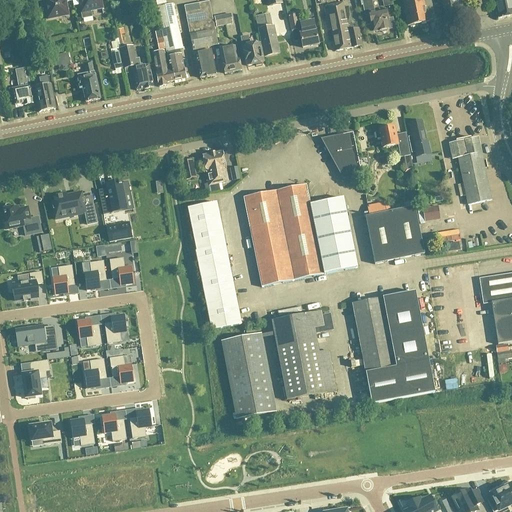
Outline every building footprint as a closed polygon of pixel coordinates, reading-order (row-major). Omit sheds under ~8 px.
[(65,3),(72,1),(71,0),(43,0),(47,20),(67,16),(65,3)] [(71,0),(72,1),(79,0),(82,19),(90,17),(89,12),(102,9),(99,0),(71,0)] [(422,24),(417,0),(403,0),(404,1),(408,1),(409,3),(404,4),(408,27),(422,24)] [(417,0),(422,24),(427,24),(427,22),(434,21),(429,0),(417,0)] [(442,0),(443,5),(442,5),(444,12),(445,12),(447,20),(457,18),(456,17),(463,15),(460,2),(459,2),(458,0),(442,0)] [(511,0),(493,0),(498,20),(511,17),(511,0)] [(362,3),(365,17),(368,16),(370,25),(371,25),(373,33),(379,32),(379,33),(388,31),(388,30),(394,29),(392,20),(388,21),(386,12),(373,14),(371,1),(362,3)] [(209,3),(184,8),(193,50),(218,45),(209,3)] [(343,9),(343,8),(342,4),(323,8),(328,31),(330,30),(335,52),(351,49),(347,27),(343,9)] [(169,71),(168,71),(169,72),(172,71),(174,82),(185,80),(179,50),(180,50),(172,6),(157,8),(169,71)] [(347,27),(351,49),(361,47),(357,30),(353,31),(348,8),(343,8),(343,9),(347,27)] [(255,18),(264,58),(279,54),(273,27),(271,27),(269,15),(255,18)] [(287,17),(291,32),(299,30),(295,15),(287,17)] [(214,19),(216,29),(232,26),(230,16),(214,19)] [(300,26),(301,35),(299,36),(302,49),(318,46),(315,32),(313,23),(300,26)] [(47,41),(51,35),(46,32),(42,38),(47,41)] [(246,61),(247,67),(255,66),(255,67),(260,66),(260,64),(262,64),(258,44),(246,47),(244,38),(240,39),(242,48),(241,48),(243,55),(244,55),(245,61),(246,61)] [(136,63),(132,47),(120,49),(124,70),(132,68),(131,64),(136,63)] [(237,55),(236,55),(234,47),(219,51),(224,75),(241,71),(237,55)] [(64,56),(55,58),(54,52),(47,54),(50,68),(66,65),(64,56)] [(120,64),(117,52),(110,54),(113,66),(120,64)] [(172,71),(169,72),(168,71),(166,71),(162,52),(151,54),(158,88),(166,86),(165,84),(174,82),(172,71)] [(215,76),(210,52),(194,55),(199,79),(205,77),(206,78),(215,76)] [(153,89),(148,66),(140,67),(139,62),(136,63),(131,64),(132,68),(132,69),(136,91),(144,90),(144,91),(153,89)] [(76,76),(80,90),(82,90),(85,103),(99,100),(94,76),(94,77),(91,63),(83,64),(85,74),(76,76)] [(23,79),(20,67),(14,69),(18,89),(9,91),(11,99),(13,99),(15,106),(23,105),(24,106),(33,104),(28,78),(23,79)] [(38,79),(39,87),(33,89),(38,113),(54,110),(47,77),(38,79)] [(413,145),(409,146),(411,155),(429,151),(427,142),(425,142),(422,130),(421,131),(420,122),(410,125),(411,133),(410,133),(413,145)] [(409,158),(405,134),(395,136),(393,128),(379,131),(379,132),(374,133),(376,140),(381,139),(382,149),(397,146),(399,159),(403,158),(403,163),(402,163),(404,173),(411,172),(409,158)] [(351,179),(360,177),(361,177),(352,134),(342,136),(343,138),(324,142),(344,178),(350,177),(351,179)] [(452,161),(457,159),(463,188),(458,189),(459,197),(465,196),(467,206),(490,201),(484,170),(486,169),(486,170),(485,162),(484,162),(482,162),(477,138),(448,144),(452,161)] [(221,153),(213,155),(217,176),(216,176),(217,185),(227,183),(225,171),(221,153)] [(217,176),(213,155),(202,157),(205,174),(206,174),(208,187),(217,185),(216,176),(217,176)] [(192,162),(180,164),(184,181),(195,179),(192,162)] [(229,169),(231,182),(239,180),(237,167),(229,169)] [(103,217),(113,215),(113,213),(126,210),(123,197),(125,196),(130,195),(129,192),(130,192),(128,186),(128,184),(121,185),(121,184),(118,184),(118,186),(116,186),(115,185),(106,187),(107,190),(106,190),(98,192),(103,217)] [(305,186),(274,193),(292,282),(357,269),(343,199),(309,206),(305,186)] [(261,288),(292,282),(274,193),(243,199),(261,288)] [(51,204),(53,215),(71,211),(72,217),(84,215),(87,226),(96,225),(92,205),(84,207),(81,194),(66,198),(65,195),(53,197),(55,203),(51,204)] [(186,209),(193,240),(222,234),(216,203),(186,209)] [(14,209),(11,209),(10,207),(7,206),(4,208),(4,211),(4,214),(3,214),(4,216),(5,216),(6,220),(3,221),(5,231),(23,227),(23,229),(30,227),(32,236),(41,234),(38,219),(29,220),(27,209),(18,211),(18,209),(18,208),(14,209)] [(419,223),(424,222),(424,224),(439,221),(437,207),(422,210),(422,211),(417,212),(419,223)] [(399,260),(423,255),(414,208),(389,213),(399,260)] [(364,218),(369,242),(374,265),(399,260),(389,213),(364,218)] [(132,239),(129,224),(105,229),(108,244),(132,239)] [(441,239),(448,238),(448,241),(461,239),(459,229),(440,232),(441,239)] [(193,240),(199,271),(228,265),(222,234),(193,240)] [(42,248),(43,254),(51,252),(48,236),(40,238),(42,248)] [(457,245),(446,246),(447,253),(458,252),(457,245)] [(107,247),(108,255),(121,253),(120,246),(107,247)] [(97,259),(105,258),(104,248),(96,249),(97,259)] [(123,260),(109,262),(112,282),(119,281),(120,288),(134,286),(131,268),(124,269),(123,260)] [(90,274),(84,275),(86,292),(100,290),(99,283),(106,282),(103,263),(89,265),(90,274)] [(199,271),(205,302),(234,296),(228,265),(199,271)] [(59,278),(52,279),(54,297),(68,295),(67,288),(74,287),(71,267),(57,269),(59,278)] [(18,285),(12,286),(15,303),(23,302),(23,303),(23,301),(29,300),(30,302),(30,301),(38,299),(36,287),(43,286),(41,274),(29,275),(30,283),(18,285)] [(491,304),(511,300),(511,275),(479,280),(482,305),(491,304)] [(351,305),(370,406),(434,394),(415,293),(351,305)] [(234,296),(205,302),(211,332),(240,326),(234,296)] [(511,300),(491,304),(497,346),(511,343),(511,300)] [(321,318),(320,313),(271,322),(286,401),(325,394),(313,331),(318,331),(319,335),(332,332),(329,317),(321,318)] [(111,325),(104,326),(107,346),(121,344),(120,335),(126,334),(124,316),(110,318),(111,325)] [(90,321),(76,323),(79,341),(86,340),(87,349),(101,347),(98,327),(91,328),(90,321)] [(26,330),(15,332),(17,348),(17,349),(18,349),(18,348),(35,346),(44,345),(45,353),(56,351),(54,338),(44,340),(43,329),(43,328),(31,329),(30,329),(30,330),(27,330),(27,329),(26,329),(26,330)] [(220,342),(235,421),(275,414),(260,335),(220,342)] [(460,338),(461,346),(469,344),(469,341),(475,340),(475,335),(460,338)] [(494,347),(495,354),(507,352),(506,345),(494,347)] [(442,353),(446,377),(456,375),(454,363),(478,359),(476,348),(442,353)] [(123,358),(109,360),(112,380),(119,379),(120,386),(134,384),(131,366),(124,367),(123,358)] [(471,362),(472,372),(478,371),(479,375),(487,374),(485,360),(471,362)] [(91,372),(84,373),(86,391),(100,389),(99,382),(106,381),(103,361),(89,363),(91,372)] [(31,374),(21,376),(25,399),(27,399),(27,401),(35,400),(35,398),(41,397),(38,380),(46,379),(45,373),(49,373),(48,362),(30,364),(31,374)] [(136,420),(129,421),(132,440),(146,438),(144,430),(151,429),(149,411),(135,413),(136,420)] [(115,416),(101,418),(104,435),(111,434),(112,443),(126,441),(123,422),(116,423),(115,416)] [(83,420),(70,422),(72,440),(79,439),(80,448),(94,446),(91,426),(84,427),(83,420)] [(38,427),(29,428),(31,443),(43,441),(44,447),(61,445),(59,433),(51,434),(50,425),(44,426),(38,426),(38,427)] [(511,511),(511,484),(500,490),(511,511)] [(511,511),(500,490),(490,495),(491,497),(490,497),(497,510),(491,511),(511,511)] [(467,492),(452,499),(458,511),(477,511),(475,508),(483,504),(477,492),(469,496),(467,492)] [(398,503),(402,511),(436,511),(429,498),(420,503),(418,500),(419,500),(418,499),(398,503)] [(442,503),(446,511),(448,511),(452,510),(448,501),(442,503)]
